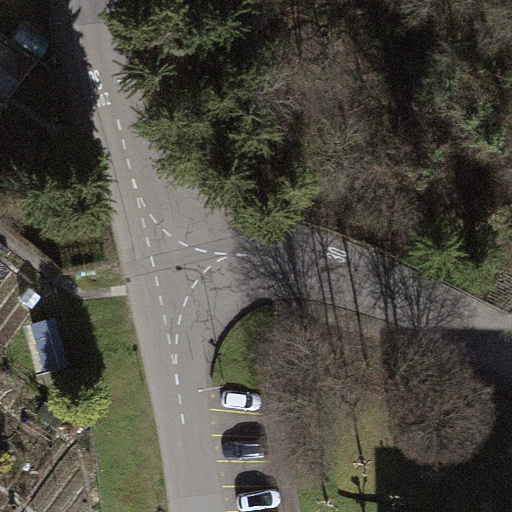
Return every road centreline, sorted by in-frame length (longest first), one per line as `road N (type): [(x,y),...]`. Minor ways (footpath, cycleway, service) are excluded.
road 1 (residential): [(511,348),(339,270),(294,259),(237,258),(161,276)]
road 2 (residential): [(161,276),(100,0)]
road 3 (residential): [(205,511),(161,276)]
